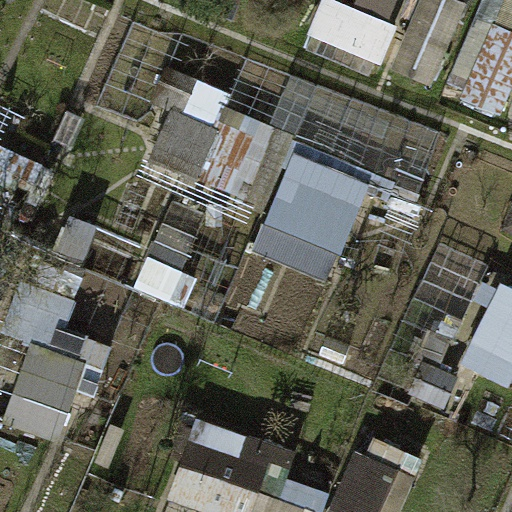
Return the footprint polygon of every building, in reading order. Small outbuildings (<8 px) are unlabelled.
[(388,69),(406,29),(342,0),(327,0),(311,34),(388,69)] [(428,0),(397,74),(437,91),(473,9),(451,0),(428,0)] [(511,0),(484,0),(459,103),(511,116),(511,0)] [(282,204),(295,154),(429,190),(446,125),(292,84),(281,123),(231,110),(225,129),(173,115),(158,171),(282,204)] [(0,144),(0,203),(36,220),(59,173),(0,144)] [(302,152),(264,243),(341,276),(379,184),(302,152)] [(511,391),(511,289),(508,287),(465,366),(511,391)] [(46,339),(12,419),(64,441),(99,362),(46,339)] [(171,511),(330,511),(341,482),(201,431),(171,511)] [(375,437),(335,511),(336,511),(407,511),(432,468),(375,437)]
